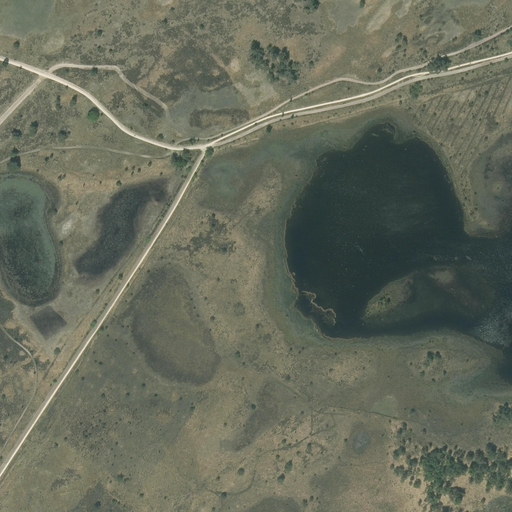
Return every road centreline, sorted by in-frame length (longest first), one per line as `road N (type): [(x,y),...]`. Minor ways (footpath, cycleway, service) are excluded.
road 1 (unknown): [(0,163),(51,147),(171,154),(181,140),(214,137),(337,79),(381,82),(511,26)]
road 2 (track): [(0,471),(156,233),(201,147)]
road 3 (track): [(511,57),(274,120),(204,147)]
road 4 (track): [(45,74),(91,97),(131,133),(204,147)]
road 5 (unknown): [(0,453),(35,383),(27,352),(0,326)]
